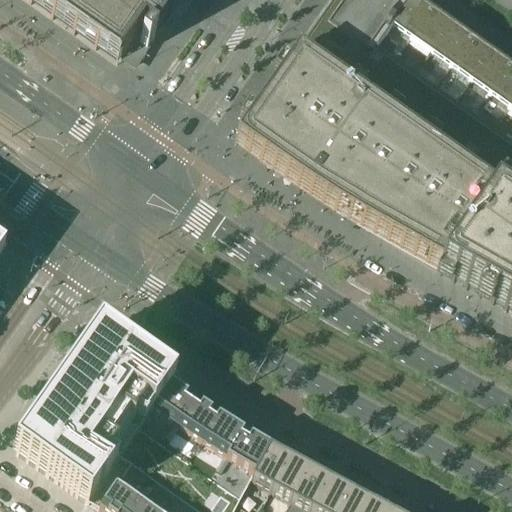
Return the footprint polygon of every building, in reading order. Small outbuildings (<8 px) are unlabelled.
[(18,0),(94,53),(115,67),(116,66),(119,62),(120,62),(119,64),(134,75),(151,47),(150,46),(173,13),(160,5),(163,0),(18,0)] [(511,101),(496,90),(476,76),(457,63),(437,49),(418,35),(398,21),(410,4),(404,0),(337,0),(286,74),(276,87),(251,122),(242,135),(238,141),(232,149),(239,153),(251,162),(261,169),(266,172),(281,183),(298,195),(310,202),(318,208),(327,213),(341,222),(350,227),(374,242),(391,251),(416,265),(436,276),(437,277),(451,285),(476,299),(490,307),(511,319),(511,101)] [(423,13),(410,4),(398,21),(418,35),(430,18),(423,13)] [(437,23),(430,18),(418,35),(437,49),(449,32),(437,23)] [(462,41),(449,32),(437,49),(457,63),(469,45),(462,41)] [(476,50),(469,45),(457,63),(476,76),(488,59),(476,50)] [(501,68),(488,59),(476,76),(496,90),(508,73),(501,68)] [(511,75),(508,73),(496,90),(511,101),(511,75)] [(28,431),(11,455),(14,458),(86,508),(116,465),(118,463),(138,435),(151,416),(168,391),(171,387),(130,358),(100,337),(96,335),(87,348),(90,350),(85,357),(82,355),(69,374),(72,376),(67,383),(64,381),(51,399),(54,402),(49,408),(46,406),(33,425),(36,427),(31,434),(28,431)] [(190,406),(168,391),(151,416),(170,429),(173,431),(190,406)] [(212,421),(190,406),(173,431),(176,433),(195,446),(212,421)] [(237,437),(212,421),(195,446),(219,462),(222,464),(237,437)] [(266,455),(237,437),(222,464),(225,466),(251,481),(266,455)] [(269,499),(287,466),(266,455),(251,481),(248,487),(269,499)] [(288,509),(306,476),(287,466),(269,499),(288,509)] [(293,511),(311,511),(325,486),(306,476),(288,509),(293,511)] [(137,499),(118,485),(99,511),(131,511),(140,501),(137,499)] [(336,511),(345,497),(325,486),(311,511),(336,511)] [(361,511),(364,507),(345,497),(336,511),(361,511)] [(156,511),(143,503),(140,501),(131,511),(156,511)]
